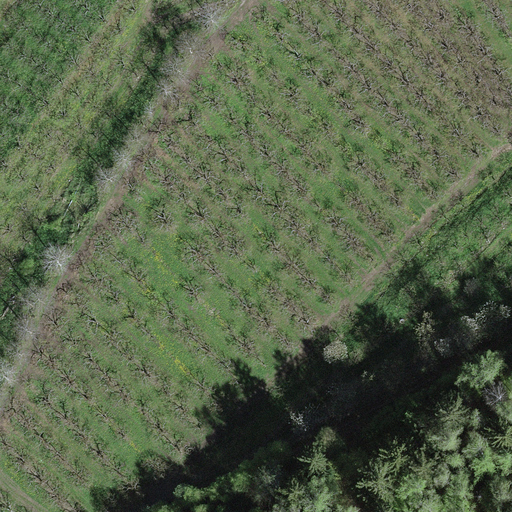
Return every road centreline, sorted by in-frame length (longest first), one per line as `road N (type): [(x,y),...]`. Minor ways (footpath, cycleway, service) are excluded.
road 1 (track): [(258,0),(190,82),(60,289),(0,425)]
road 2 (track): [(511,306),(476,315),(149,475),(101,511)]
